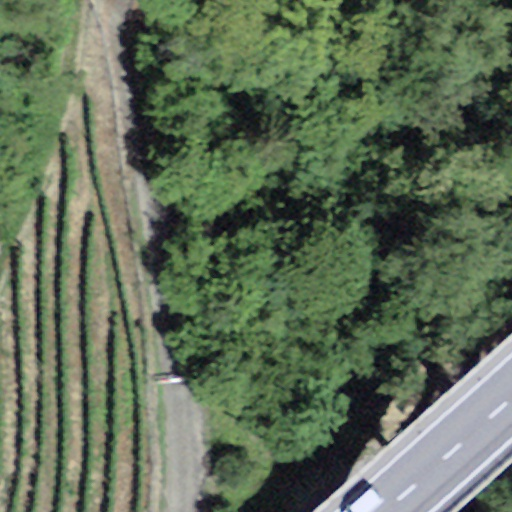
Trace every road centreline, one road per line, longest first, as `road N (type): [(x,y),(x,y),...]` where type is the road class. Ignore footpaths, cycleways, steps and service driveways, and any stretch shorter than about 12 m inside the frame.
road 1 (track): [(175,511),(192,426),(130,0)]
road 2 (track): [(76,0),(66,55),(0,227)]
road 3 (primary): [(511,395),(383,511)]
